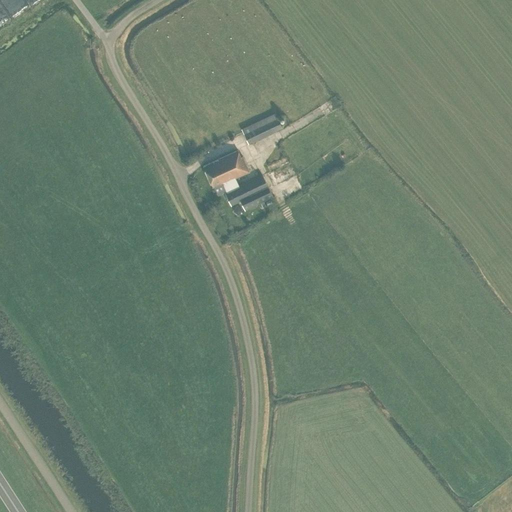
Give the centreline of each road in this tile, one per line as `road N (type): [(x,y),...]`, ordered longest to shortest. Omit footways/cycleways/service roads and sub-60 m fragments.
road 1 (unclassified): [(248,511),(256,371),(241,304),(109,56),(115,32),(159,0)]
road 2 (unclassified): [(71,511),(0,402)]
